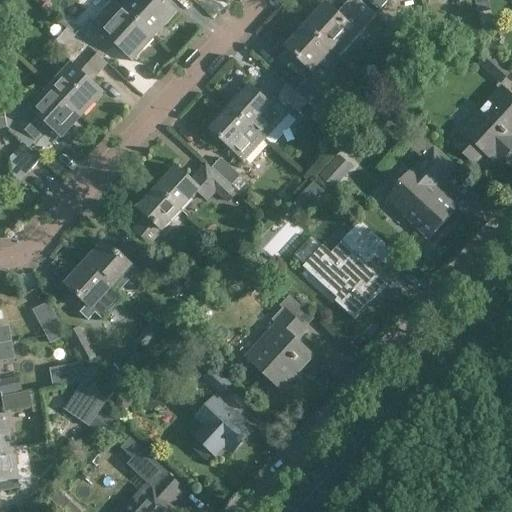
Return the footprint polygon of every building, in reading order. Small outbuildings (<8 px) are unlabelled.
[(130,58),(152,36),(152,35),(123,8),(123,7),(116,0),(113,0),(93,22),(90,19),(76,35),(100,57),(113,43),(130,58)] [(152,35),(152,36),(154,37),(176,13),(163,1),(164,0),(129,0),(123,7),(123,8),(152,35)] [(367,0),(379,10),(388,0),(367,0)] [(340,57),(377,17),(369,9),(358,21),(347,10),(340,17),(326,4),(307,25),(305,26),(340,57)] [(340,57),(305,26),(285,48),(291,53),(283,62),(299,76),(307,67),(312,72),(320,64),(329,72),(341,59),(340,57)] [(83,114),(102,93),(89,81),(106,63),(100,57),(76,35),(69,28),(55,44),(75,62),(53,87),(83,114)] [(511,71),(488,50),(479,60),(501,81),(511,71)] [(316,110),(325,101),(326,99),(305,80),(295,91),(316,110)] [(264,140),(289,113),(284,108),(288,104),(298,113),(307,104),(287,86),(279,95),(281,97),(277,101),(273,98),(262,91),(261,90),(260,91),(261,92),(259,94),(250,86),(231,107),(252,127),(251,128),(264,140)] [(53,87),(32,110),(30,107),(17,122),(36,140),(49,126),(61,137),(83,114),(53,87)] [(502,160),(511,148),(511,98),(502,89),(462,131),(465,134),(455,144),(474,162),(485,151),(484,150),(487,146),(502,160)] [(370,91),(356,107),(367,117),(381,101),(370,91)] [(252,127),(231,107),(219,120),(216,117),(208,125),(211,128),(210,130),(212,132),(209,134),(218,142),(221,140),(244,161),(264,140),(251,128),(252,127)] [(24,143),(12,156),(29,172),(41,159),(24,143)] [(434,147),(413,169),(414,169),(386,199),(419,230),(422,233),(423,233),(429,239),(456,209),(447,201),(448,199),(437,189),(457,168),(434,147)] [(212,168),(231,186),(240,176),(221,158),(212,168)] [(181,209),(191,198),(192,199),(198,193),(206,200),(215,191),(225,200),(234,190),(205,164),(190,181),(175,167),(167,177),(165,175),(157,184),(159,185),(157,187),(181,209)] [(326,170),(320,177),(332,188),(339,181),(326,170)] [(318,184),(311,177),(289,202),(302,215),(317,199),(310,193),(318,184)] [(157,187),(137,208),(146,216),(134,230),(150,245),(171,222),(170,221),(181,209),(157,187)] [(315,239),(297,258),(304,265),(339,297),(335,301),(354,319),(378,294),(377,292),(385,283),(364,263),(383,242),(359,221),(340,242),(340,243),(331,253),(323,245),(322,245),(315,239)] [(92,254),(84,262),(111,288),(112,287),(118,294),(138,272),(131,266),(106,243),(94,256),(92,254)] [(173,301),(185,287),(146,250),(136,260),(166,287),(163,291),(173,301)] [(118,294),(112,287),(111,288),(84,262),(76,271),(78,273),(66,286),(87,305),(80,313),(88,321),(95,313),(103,320),(123,298),(118,294)] [(280,306),(283,309),(305,329),(314,318),(289,296),(280,306)] [(65,335),(48,303),(33,311),(50,343),(65,335)] [(278,324),(246,358),(279,389),(312,354),(295,339),(305,329),(283,309),(273,320),(278,324)] [(68,333),(86,365),(99,358),(82,327),(68,333)] [(92,380),(83,364),(51,370),(54,387),(92,380)] [(221,395),(235,380),(218,364),(204,379),(221,395)] [(92,381),(75,384),(77,392),(64,409),(90,426),(100,411),(105,404),(92,381)] [(2,397),(5,412),(32,407),(30,392),(2,397)] [(197,437),(190,445),(208,461),(215,454),(216,455),(225,445),(233,452),(252,431),(216,398),(197,419),(205,426),(195,436),(197,437)] [(100,411),(90,426),(103,435),(113,420),(100,411)] [(0,449),(12,447),(7,417),(0,417),(0,449)] [(176,511),(168,504),(183,488),(165,471),(131,439),(122,449),(133,459),(127,466),(150,487),(149,488),(152,491),(132,511),(176,511)] [(0,449),(0,482),(18,480),(12,447),(0,449)]
